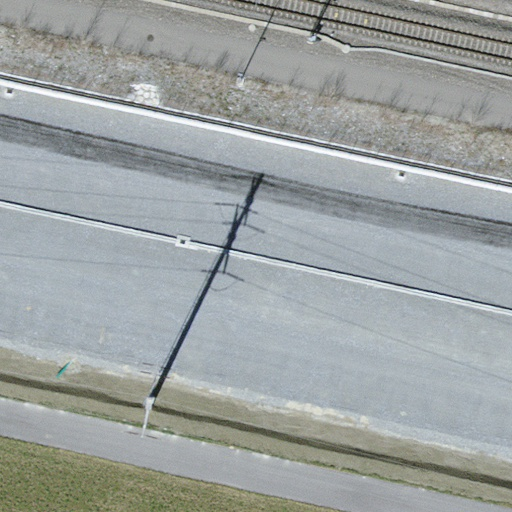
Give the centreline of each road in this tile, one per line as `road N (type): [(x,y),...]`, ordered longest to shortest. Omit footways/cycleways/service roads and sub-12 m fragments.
road 1 (motorway): [(0,283),(511,398)]
road 2 (motorway): [(511,267),(0,156)]
road 3 (unclassified): [(0,410),(447,511)]
